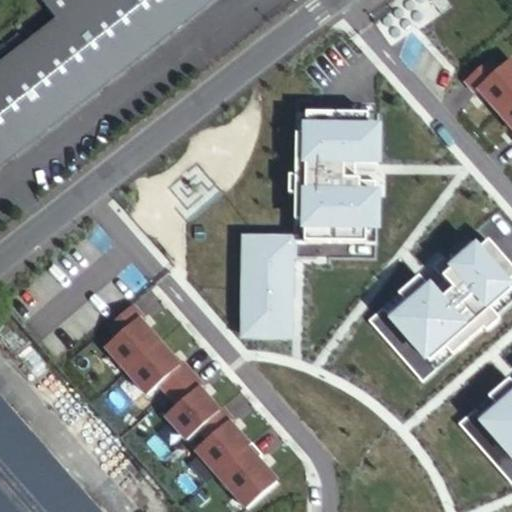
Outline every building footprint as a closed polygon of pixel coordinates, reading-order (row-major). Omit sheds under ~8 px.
[(0,173),(222,0),(39,0),(57,22),(10,58),(1,47),(0,47),(0,173)] [(511,62),(508,58),(496,69),(487,58),(463,79),(473,91),(476,88),(511,128),(511,62)] [(368,112),(305,111),(305,133),(295,133),(294,174),(288,174),(288,192),(294,192),(294,220),(304,220),(304,240),(366,241),(367,219),(377,219),(376,178),(352,178),(352,161),(377,161),(377,134),(367,134),(368,112)] [(305,111),(295,111),(295,133),(305,133),(305,111)] [(367,134),(377,134),(378,112),(368,112),(367,134)] [(366,241),(376,241),(377,219),(367,219),(366,241)] [(294,239),(294,240),(296,240),(304,240),(304,220),(294,220),(294,239)] [(466,235),(453,246),(460,253),(472,243),(466,235)] [(296,264),(296,240),(294,240),(294,239),(255,238),(255,260),(245,260),(244,312),(254,312),(254,334),(286,334),(287,296),(287,264),(295,264),(296,264)] [(255,238),(245,238),(245,260),(255,260),(255,238)] [(404,300),(388,314),(429,361),(445,347),(452,354),(483,327),(485,330),(499,318),(496,315),(506,306),(500,299),(511,288),(506,281),(511,276),(511,264),(488,238),(477,248),(472,243),(460,253),(453,246),(432,265),(447,283),(435,294),(418,275),(398,293),(404,300)] [(287,264),(287,296),(294,296),(295,264),(287,264)] [(511,288),(500,299),(506,306),(511,301),(511,288)] [(398,293),(382,307),(388,314),(404,300),(398,293)] [(103,348),(144,394),(156,384),(176,406),(164,417),(184,440),(196,429),(206,441),(194,451),(244,509),(275,482),(255,459),(260,455),(249,443),(247,446),(227,423),(230,420),(220,409),(217,411),(196,388),(199,386),(180,363),(177,366),(136,320),(139,317),(129,306),(106,327),(115,337),(103,348)] [(429,361),(388,314),(382,307),(368,319),(422,380),(436,368),(429,361)] [(244,312),(244,334),(254,334),(254,312),(244,312)] [(445,347),(429,361),(436,368),(452,354),(445,347)] [(495,403),(478,417),(511,455),(511,381),(508,378),(488,396),(495,403)] [(488,396),(472,410),(478,417),(495,403),(488,396)] [(100,511),(0,398),(0,511),(100,511)] [(511,455),(478,417),(472,410),(459,421),(511,482),(511,455)]
